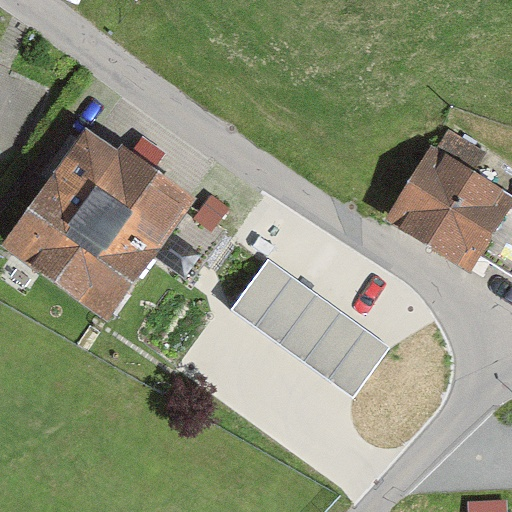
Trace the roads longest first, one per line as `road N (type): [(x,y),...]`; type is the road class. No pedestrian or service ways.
road 1 (residential): [(495,351),(445,291),(15,0)]
road 2 (residential): [(368,511),(456,418),(495,351)]
